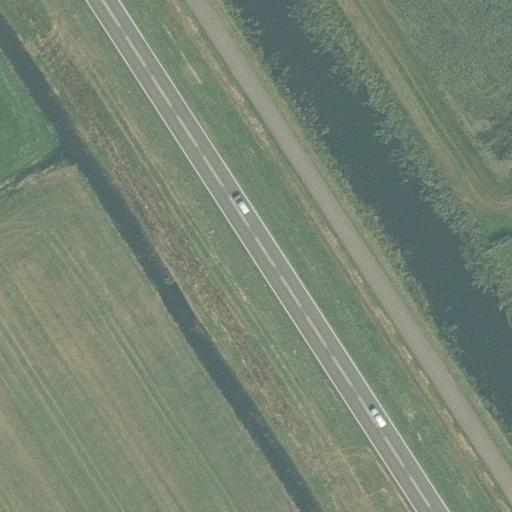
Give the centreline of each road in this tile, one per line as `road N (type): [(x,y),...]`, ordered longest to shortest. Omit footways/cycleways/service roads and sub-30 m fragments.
road 1 (trunk): [(432,511),(101,0)]
road 2 (unclassified): [(511,488),(194,0)]
